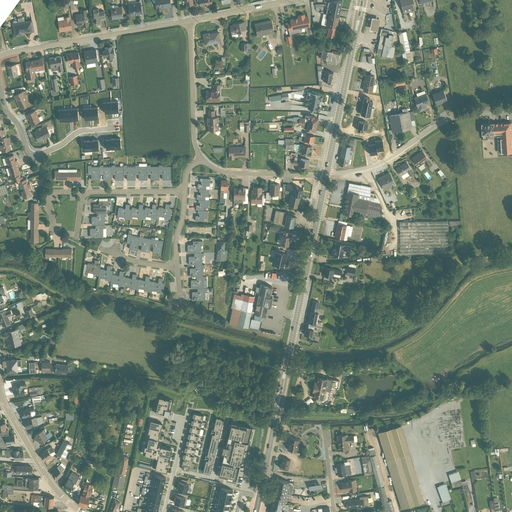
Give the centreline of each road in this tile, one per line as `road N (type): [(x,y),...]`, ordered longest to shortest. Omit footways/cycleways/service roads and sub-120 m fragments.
road 1 (track): [(0,269),(74,299),(288,354)]
road 2 (track): [(288,354),(331,361),(386,351),(430,325),(469,281),(511,269)]
road 3 (residential): [(511,107),(445,121),(381,162),(326,175)]
road 4 (residential): [(0,55),(190,20)]
road 5 (primary): [(288,354),(326,175)]
road 6 (track): [(278,409),(398,412),(431,390)]
road 7 (residential): [(0,396),(48,479),(82,511)]
road 8 (primary): [(326,175),(354,36)]
road 9 (unclassified): [(202,159),(192,131),(190,20)]
road 10 (unclassified): [(326,175),(230,173),(202,159)]
